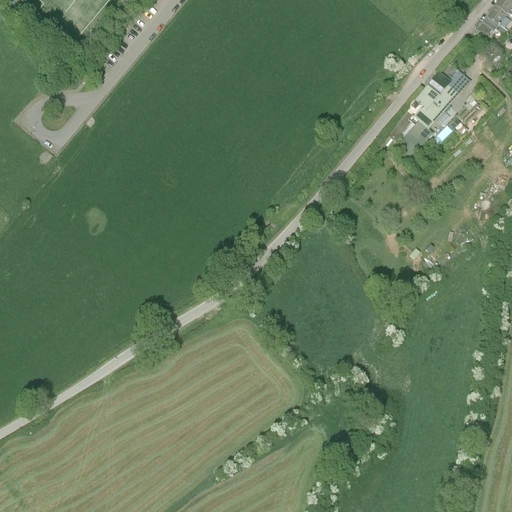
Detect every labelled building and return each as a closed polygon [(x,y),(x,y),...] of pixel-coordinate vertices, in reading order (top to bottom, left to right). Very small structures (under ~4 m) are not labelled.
[(511,11),(511,0),(500,0),(493,10),(506,20),(511,11)] [(506,20),(493,10),(472,40),(485,49),(506,20)] [(456,76),(446,87),(449,89),(447,91),(458,100),(469,87),(456,76)] [(414,108),(421,114),(412,123),(417,128),(400,146),(405,151),(399,159),(407,167),(412,161),(431,140),(427,136),(458,100),(447,91),(449,89),(446,87),(437,80),(414,108)] [(430,177),(412,161),(407,167),(405,168),(423,184),(430,177)]
